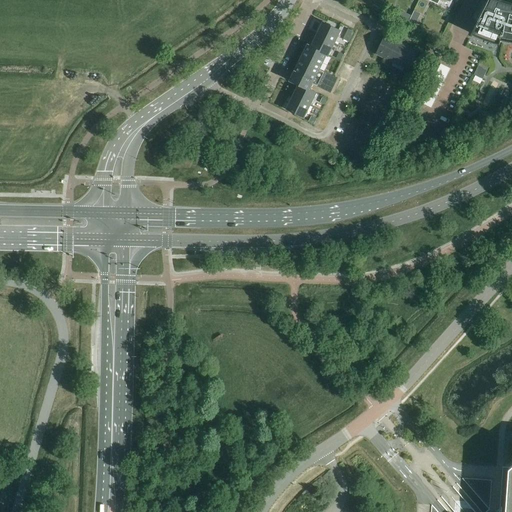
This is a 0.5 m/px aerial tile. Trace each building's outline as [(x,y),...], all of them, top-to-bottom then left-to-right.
[(489,0),(472,34),(482,39),(486,41),(493,43),(500,45),(501,40),(511,42),(511,4),(509,4),(502,2),(497,0),(489,0)] [(408,24),(411,17),(404,13),(401,21),(408,24)] [(309,45),(291,81),(300,86),(288,110),(304,118),(316,93),(309,90),(312,84),(331,94),(338,79),(319,70),(326,55),(328,56),(340,31),(324,23),(312,47),(309,45)] [(349,29),(346,35),(351,38),(354,32),(349,29)] [(377,54),(409,70),(418,52),(386,36),(377,54)] [(441,64),(422,104),(423,104),(431,108),(432,108),(451,69),(441,64)] [(483,80),(487,71),(478,66),(474,75),(483,80)] [(380,120),(396,85),(374,75),(360,107),(368,111),(367,113),(380,120)] [(312,117),(309,122),(314,125),(317,119),(312,117)] [(347,138),(360,144),(369,123),(357,118),(347,138)]
